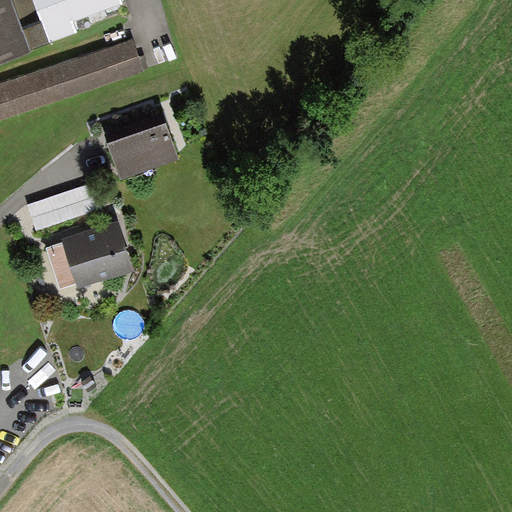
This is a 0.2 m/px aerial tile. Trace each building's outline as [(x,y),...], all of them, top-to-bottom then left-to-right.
[(0,0),(0,55),(76,28),(72,17),(117,0),(0,0)] [(0,118),(142,70),(132,40),(0,84),(0,118)] [(112,140),(126,179),(180,159),(166,121),(112,140)] [(34,226),(96,206),(88,182),(27,201),(34,226)] [(62,241),(76,282),(136,261),(122,220),(62,241)]
